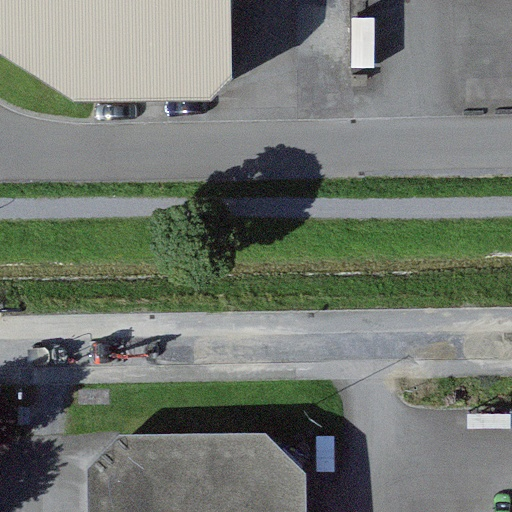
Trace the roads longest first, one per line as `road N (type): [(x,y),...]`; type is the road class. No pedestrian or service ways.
road 1 (residential): [(511,336),(0,348)]
road 2 (track): [(511,208),(0,215)]
road 3 (unclassified): [(511,147),(0,151)]
